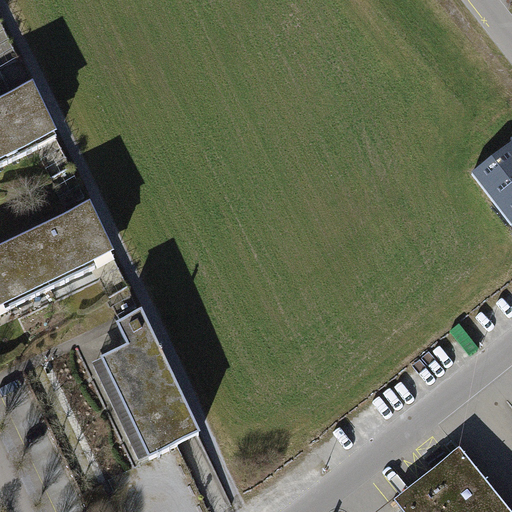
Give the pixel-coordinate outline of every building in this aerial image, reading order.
[(32,85),(0,100),(0,161),(56,135),(32,85)] [(511,143),(471,174),(511,226),(511,143)] [(89,208),(0,250),(0,311),(113,257),(89,208)] [(127,349),(90,366),(138,466),(197,438),(139,316),(116,326),(127,349)] [(507,511),(462,455),(398,505),(404,511),(507,511)] [(102,487),(82,496),(89,511),(109,502),(102,487)]
